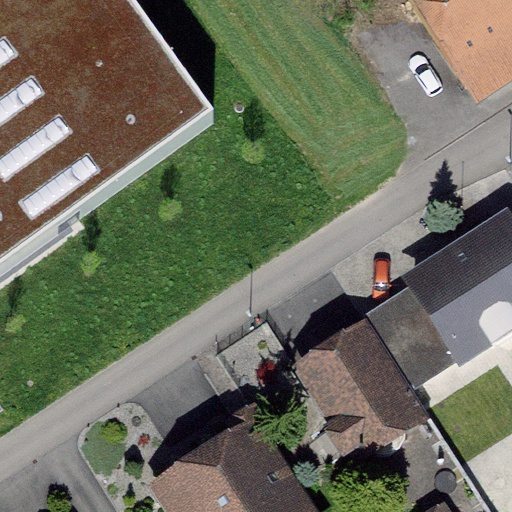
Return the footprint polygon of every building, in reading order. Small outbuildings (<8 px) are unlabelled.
[(0,0),(0,270),(211,119),(125,0),(0,0)] [(511,0),(402,0),(449,71),(511,29),(511,0)] [(511,245),(502,230),(409,289),(416,299),(366,331),(405,393),(482,344),(488,352),(511,336),(511,245)] [(422,419),(405,393),(366,331),(299,374),(334,429),(309,445),(324,468),(349,452),(356,463),(366,456),(375,459),(385,458),(393,452),(398,444),(399,434),(422,419)] [(266,473),(245,440),(162,493),(174,511),(290,511),(280,495),(282,489),(280,480),(273,474),(266,473)]
